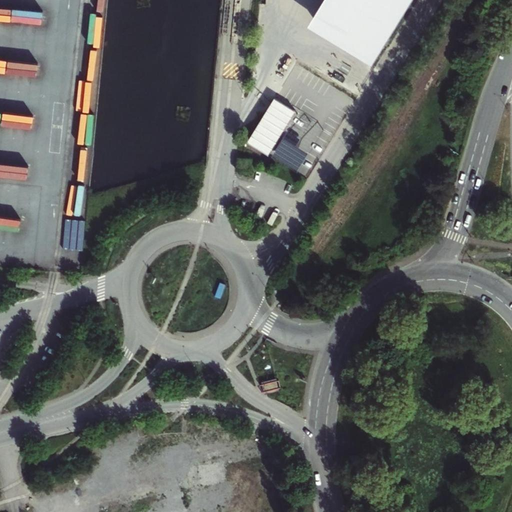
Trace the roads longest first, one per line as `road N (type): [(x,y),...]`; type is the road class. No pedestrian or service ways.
road 1 (unclassified): [(244,305),(241,262),(219,238),(186,230),(153,242),(133,270),(133,306),(166,341),(204,344)]
road 2 (primary): [(511,42),(456,228),(417,277)]
road 3 (unclassified): [(204,344),(263,401),(320,433)]
